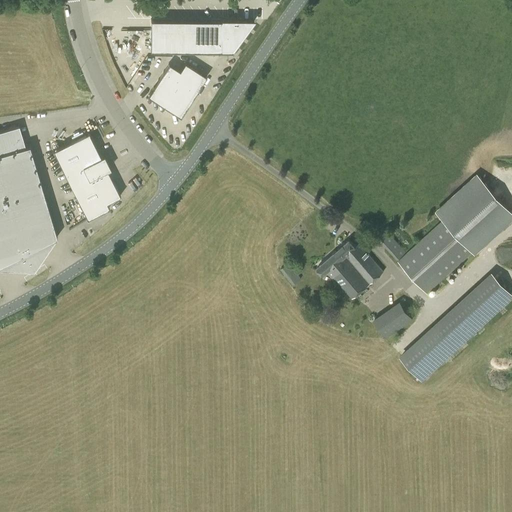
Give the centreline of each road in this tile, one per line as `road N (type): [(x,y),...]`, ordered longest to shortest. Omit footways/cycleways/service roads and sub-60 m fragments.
road 1 (secondary): [(0,313),(125,234),(176,181)]
road 2 (secondary): [(176,181),(300,0)]
road 3 (residential): [(176,181),(109,103),(73,0)]
